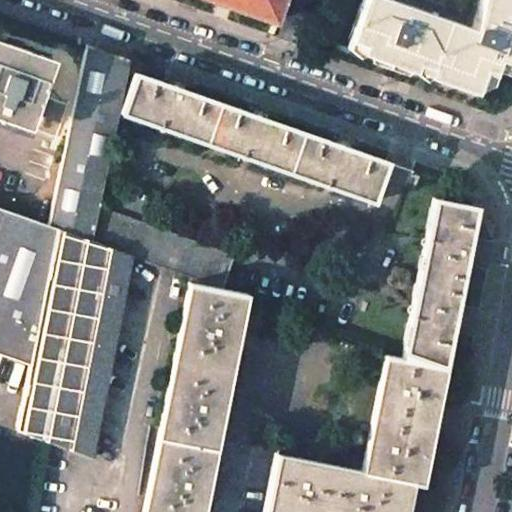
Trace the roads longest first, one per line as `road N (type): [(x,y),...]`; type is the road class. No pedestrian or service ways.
road 1 (residential): [(65,0),(511,162)]
road 2 (unknown): [(118,511),(152,308)]
road 3 (residential): [(478,511),(510,345)]
